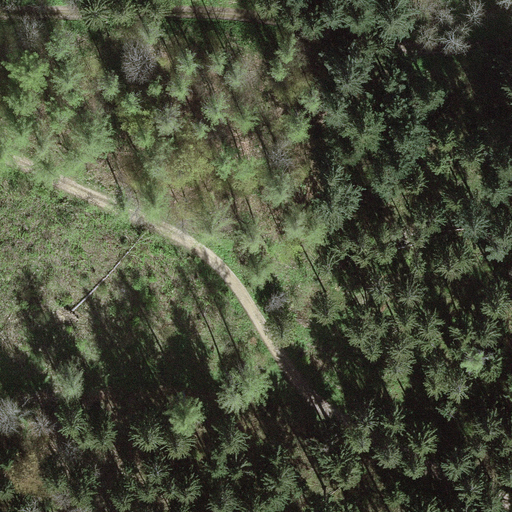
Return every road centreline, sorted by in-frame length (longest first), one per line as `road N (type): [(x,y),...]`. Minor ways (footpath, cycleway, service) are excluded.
road 1 (track): [(0,156),(200,247),(240,290),(317,406),(511,504)]
road 2 (track): [(0,12),(233,9),(403,47),(511,40)]
